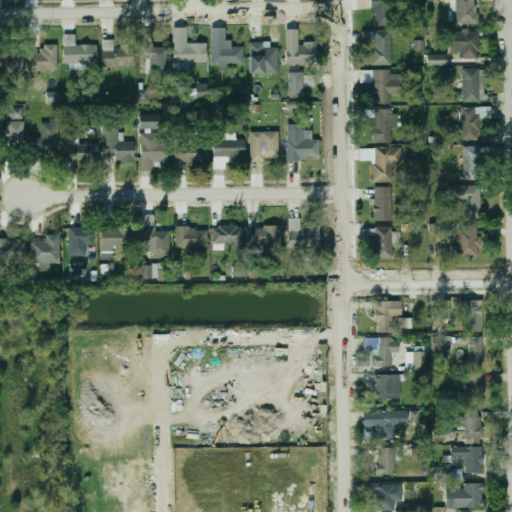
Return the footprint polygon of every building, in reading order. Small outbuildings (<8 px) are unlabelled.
[(357,0),(358,8),(370,8),(370,0),(357,0)] [(374,0),(374,25),(392,25),(392,0),(374,0)] [(477,24),(477,0),(452,0),(452,8),(457,8),(457,24),(477,24)] [(207,43),(187,43),(187,27),(174,27),(174,63),(207,63),(207,43)] [(373,65),(392,64),(391,31),(364,32),(364,43),(372,43),(373,65)] [(479,58),(479,32),(457,32),(457,58),(479,58)] [(65,63),(97,63),(97,45),(75,45),(75,35),(65,35),(65,63)] [(134,66),(134,47),(114,47),(114,40),(103,40),(103,66),(134,66)] [(265,42),(250,42),(250,73),(278,73),(278,46),(265,46),(265,42)] [(317,64),(317,43),(287,43),(287,64),(317,64)] [(0,72),(24,72),(24,44),(0,44),(0,72)] [(243,64),(243,44),(212,44),(212,64),(243,64)] [(152,58),(152,71),(169,70),(168,45),(140,45),(140,59),(152,58)] [(29,70),(57,70),(57,49),(29,49),(29,70)] [(446,55),(428,54),(427,65),(446,66),(446,55)] [(463,101),(480,101),(480,69),(463,69),(463,101)] [(361,82),(373,82),(372,104),(391,104),(391,92),(400,93),(401,71),(361,70),(361,82)] [(290,72),(290,91),(315,91),(315,72),(290,72)] [(173,100),(207,101),(208,84),(195,83),(195,88),(173,87),(173,100)] [(414,105),(422,105),(421,91),(413,91),(414,105)] [(47,102),(59,102),(59,92),(47,92),(47,102)] [(7,108),(7,119),(22,118),(22,108),(7,108)] [(392,142),(392,109),(372,109),(372,142),(392,142)] [(462,135),(479,135),(479,109),(462,109),(462,135)] [(7,121),(7,144),(24,144),(24,121),(7,121)] [(59,122),(40,122),(40,157),(59,157),(59,122)] [(115,162),(134,162),(134,141),(119,141),(119,123),(103,123),(103,155),(115,155),(115,162)] [(142,162),(168,162),(169,132),(158,132),(158,123),(142,123),(142,162)] [(287,159),(319,159),(319,140),(303,140),(303,130),(287,130),(287,159)] [(279,132),(262,132),(262,146),(252,146),(252,161),(279,161),(279,132)] [(99,164),(98,143),(77,144),(77,137),(66,137),(67,172),(78,172),(78,164),(99,164)] [(214,139),(214,168),(227,168),(227,161),(246,161),(246,139),(214,139)] [(208,161),(208,141),(175,141),(175,161),(208,161)] [(374,182),(400,182),(400,147),(374,147),(374,182)] [(464,149),(464,180),(482,180),(482,149),(464,149)] [(465,218),(480,218),(480,186),(447,186),(447,202),(465,202),(465,218)] [(374,221),(392,221),(392,187),(374,187),(374,221)] [(320,225),(300,225),(300,218),(290,218),(290,247),(320,247),(320,225)] [(282,245),(282,225),(249,225),(249,245),(282,245)] [(452,245),(452,258),(479,258),(479,225),(459,225),(459,245),(452,245)] [(241,244),(241,226),(213,226),(213,244),(241,244)] [(92,227),(70,227),(70,256),(92,256),(92,227)] [(153,257),(170,257),(170,227),(143,227),(143,251),(153,251),(153,257)] [(208,247),(208,227),(176,227),(176,247),(208,247)] [(375,228),(375,259),(392,259),(392,228),(375,228)] [(102,229),(102,252),(114,252),(114,247),(135,247),(135,229),(102,229)] [(32,263),(61,263),(61,235),(46,235),(46,241),(32,241),(32,263)] [(0,261),(27,261),(27,239),(0,239),(0,261)] [(86,263),(71,262),(70,275),(85,276),(86,263)] [(139,278),(157,279),(157,265),(139,265),(139,278)] [(433,323),(450,323),(450,300),(433,300),(433,323)] [(479,330),(479,300),(464,300),(464,330),(479,330)] [(376,333),(394,333),(394,316),(404,316),(404,301),(376,301),(376,333)] [(395,327),(411,328),(411,318),(395,318),(395,327)] [(452,336),(433,336),(433,350),(451,351),(452,336)] [(482,337),(470,337),(470,359),(462,359),(462,367),(482,367),(482,337)] [(393,356),(399,356),(399,338),(366,338),(366,351),(375,351),(375,367),(393,367),(393,356)] [(413,370),(427,370),(427,351),(413,351),(413,370)] [(447,359),(436,358),(435,369),(447,370),(447,359)] [(400,374),(375,374),(375,399),(400,399),(400,374)] [(482,374),(466,374),(466,400),(482,400),(482,374)] [(396,438),(396,425),(409,425),(409,410),(363,411),(363,426),(377,426),(377,439),(396,438)] [(419,423),(418,410),(409,411),(409,423),(419,423)] [(483,442),(483,410),(465,410),(465,442),(483,442)] [(378,474),(396,474),(397,448),(378,448),(378,474)] [(452,448),(452,465),(466,465),(466,473),(482,473),(482,448),(452,448)] [(452,479),(462,478),(461,470),(452,470),(452,479)] [(485,483),(463,483),(463,488),(454,488),(454,508),(485,508),(485,483)] [(395,503),(402,503),(402,485),(367,485),(367,494),(378,494),(378,511),(395,511),(395,503)]
